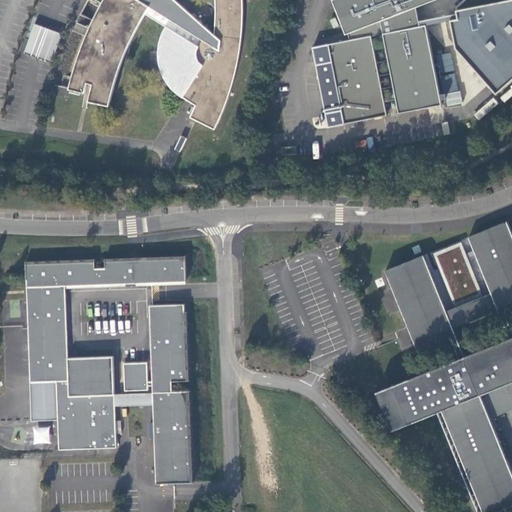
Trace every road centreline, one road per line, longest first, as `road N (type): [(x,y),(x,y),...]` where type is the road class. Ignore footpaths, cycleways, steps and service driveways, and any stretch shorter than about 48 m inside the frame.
road 1 (tertiary): [(223,216),(420,216),(511,195)]
road 2 (unclassified): [(230,376),(294,385),(320,398),(425,511)]
road 3 (tertiary): [(0,226),(82,229),(223,216)]
road 4 (unclassified): [(230,376),(233,490),(176,493)]
road 5 (unclassified): [(223,216),(230,376)]
